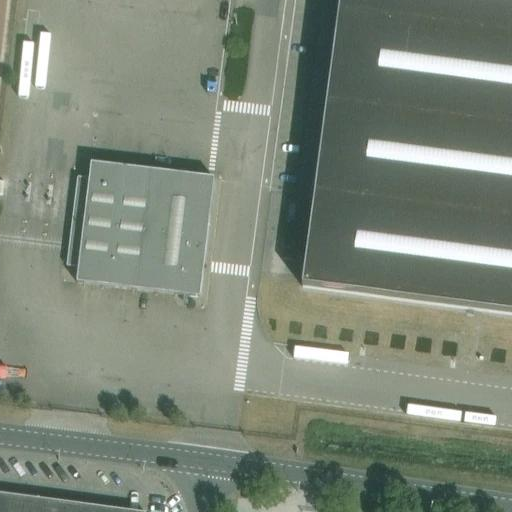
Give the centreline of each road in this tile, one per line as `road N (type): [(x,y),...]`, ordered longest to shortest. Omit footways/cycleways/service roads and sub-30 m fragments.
road 1 (tertiary): [(491,511),(212,471)]
road 2 (tertiary): [(212,471),(0,443)]
